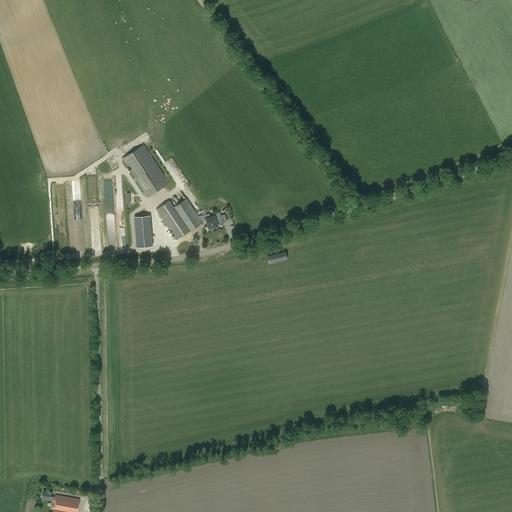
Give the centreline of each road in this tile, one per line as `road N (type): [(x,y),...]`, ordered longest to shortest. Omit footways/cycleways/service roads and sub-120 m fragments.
road 1 (tertiary): [(0,273),(202,254),(511,153)]
road 2 (track): [(198,0),(339,179),(348,210)]
